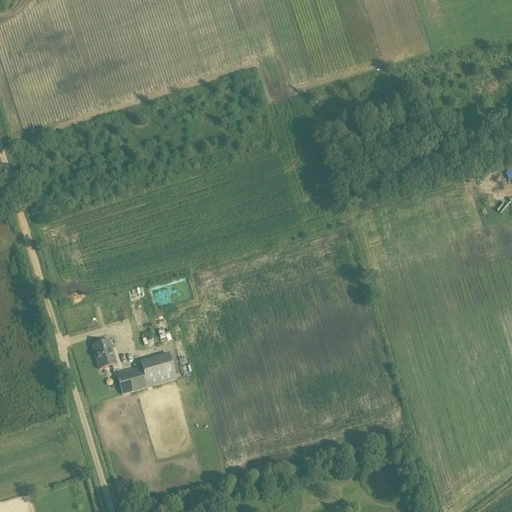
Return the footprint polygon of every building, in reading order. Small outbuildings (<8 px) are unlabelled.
[(153,293),(161,309),(187,297),(180,281),(153,293)] [(127,290),(95,299),(101,320),(133,311),(127,290)] [(168,318),(158,319),(160,329),(169,328),(168,318)] [(99,370),(116,365),(109,342),(92,347),(99,370)] [(122,396),(177,381),(169,354),(140,362),(141,368),(116,375),(122,396)]
